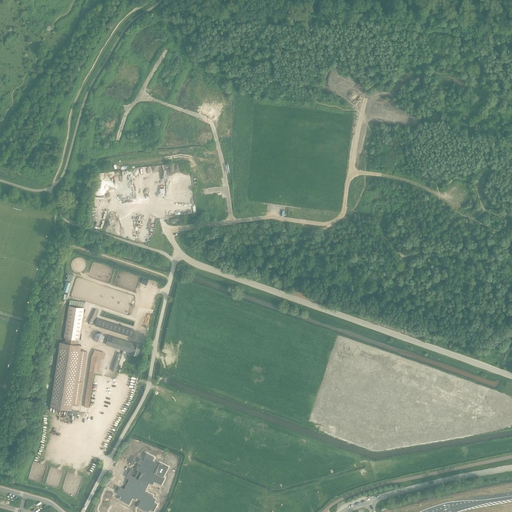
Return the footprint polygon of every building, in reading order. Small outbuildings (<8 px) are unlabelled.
[(64,337),(66,338),(78,339),(79,340),(84,308),(69,306),(64,337)] [(99,311),(96,309),(89,323),(92,325),(99,311)] [(136,331),(97,319),(95,325),(134,337),(136,331)] [(104,341),(103,336),(104,336),(103,332),(95,333),(97,342),(104,341)] [(135,344),(109,335),(106,344),(132,353),(131,354),(137,356),(141,345),(135,343),(135,344)] [(78,339),(66,338),(65,343),(60,342),(50,408),(72,411),(72,405),(78,406),(86,351),(80,351),(81,345),(77,345),(78,339)] [(92,357),(85,407),(89,408),(94,372),(98,373),(100,359),(104,360),(106,354),(94,351),(92,357)] [(122,354),(119,353),(113,371),(116,372),(122,354)] [(121,487),(119,491),(122,493),(119,499),(126,503),(126,502),(127,500),(131,501),(134,495),(138,496),(139,495),(143,497),(140,504),(143,506),(142,508),(141,509),(146,511),(148,511),(149,511),(152,506),(155,508),(157,504),(154,503),(155,499),(152,497),(153,496),(144,491),(149,483),(152,485),(154,482),(159,484),(161,485),(164,478),(163,477),(168,467),(167,466),(160,463),(159,464),(152,461),(154,458),(147,454),(144,461),(141,459),(139,463),(141,464),(139,467),(138,466),(136,470),(138,471),(134,477),(131,476),(124,489),(121,487)]
